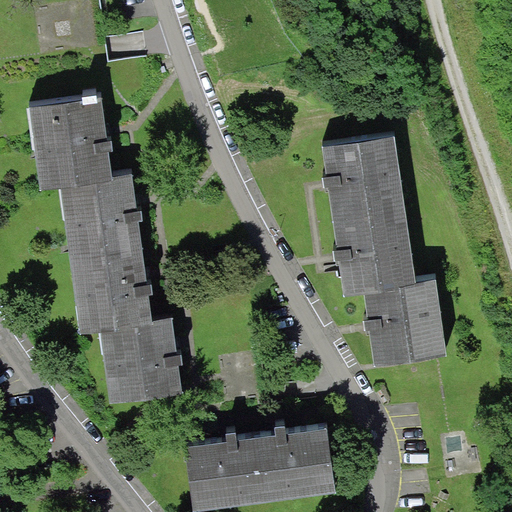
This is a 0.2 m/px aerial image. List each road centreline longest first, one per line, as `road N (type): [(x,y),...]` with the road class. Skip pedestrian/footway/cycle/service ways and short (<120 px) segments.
road 1 (residential): [(168,0),(211,126),(384,416),(398,511)]
road 2 (track): [(511,234),(433,0)]
road 3 (residential): [(135,511),(0,330)]
